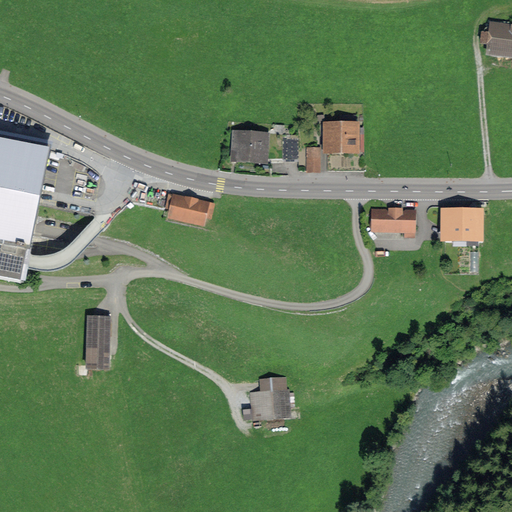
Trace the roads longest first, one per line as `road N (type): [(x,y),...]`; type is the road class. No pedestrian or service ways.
road 1 (primary): [(511,190),(219,185),(147,166),(0,95)]
road 2 (track): [(239,426),(218,381),(139,336),(117,301),(116,279)]
road 3 (track): [(476,46),(490,191)]
